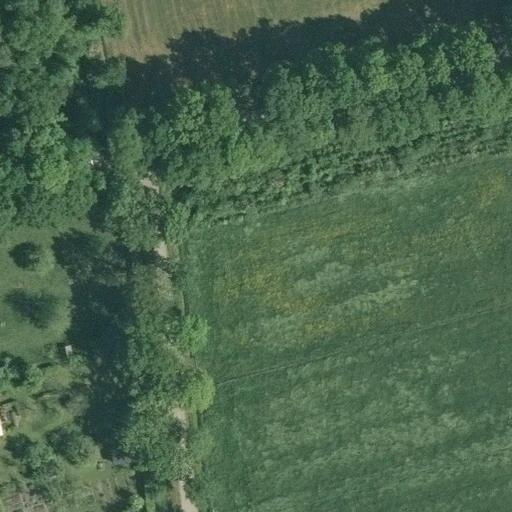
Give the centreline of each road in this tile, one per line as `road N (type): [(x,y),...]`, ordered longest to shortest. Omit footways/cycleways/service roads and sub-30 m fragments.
road 1 (unclassified): [(147,154),(511,66)]
road 2 (unclassified): [(189,511),(147,154)]
road 3 (unclassified): [(0,186),(147,154)]
